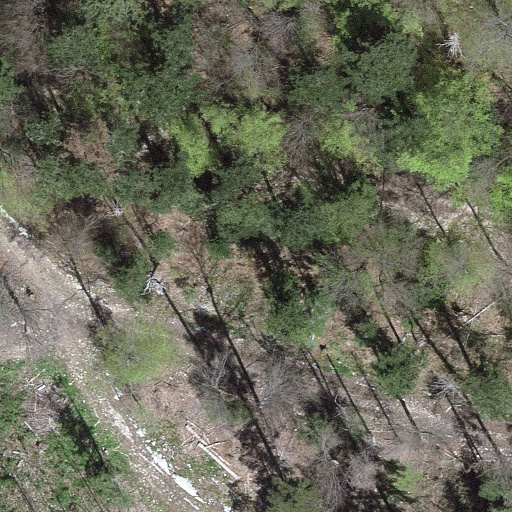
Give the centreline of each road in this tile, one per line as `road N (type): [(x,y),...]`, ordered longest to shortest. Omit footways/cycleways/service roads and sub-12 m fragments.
road 1 (track): [(0,87),(202,159),(511,201)]
road 2 (track): [(230,511),(88,366),(0,215)]
